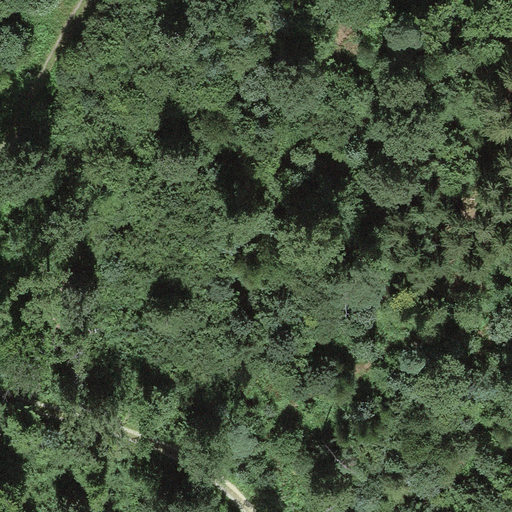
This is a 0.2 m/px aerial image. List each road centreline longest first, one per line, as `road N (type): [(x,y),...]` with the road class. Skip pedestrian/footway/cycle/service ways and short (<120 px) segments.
road 1 (track): [(256,511),(207,469),(165,447),(0,392)]
road 2 (track): [(0,156),(83,0)]
